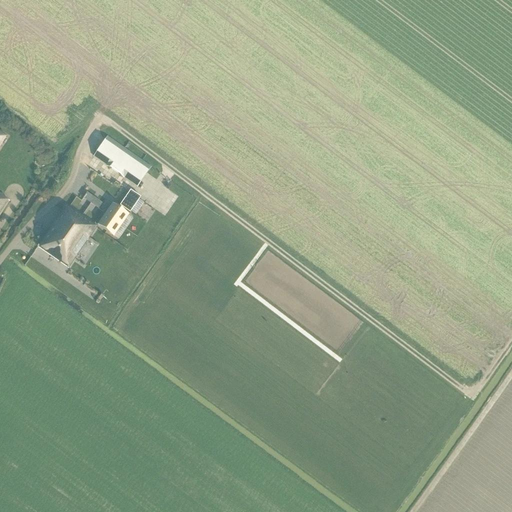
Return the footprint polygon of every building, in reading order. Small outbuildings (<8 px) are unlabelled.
[(107,136),(93,157),(137,187),(151,167),(107,136)] [(130,190),(119,205),(129,212),(139,197),(130,190)] [(0,192),(0,215),(10,201),(2,196),(3,195),(0,192)] [(129,214),(113,203),(98,224),(114,236),(129,214)] [(67,206),(39,246),(70,268),(75,260),(89,239),(98,226),(77,211),(76,213),(67,206)]
